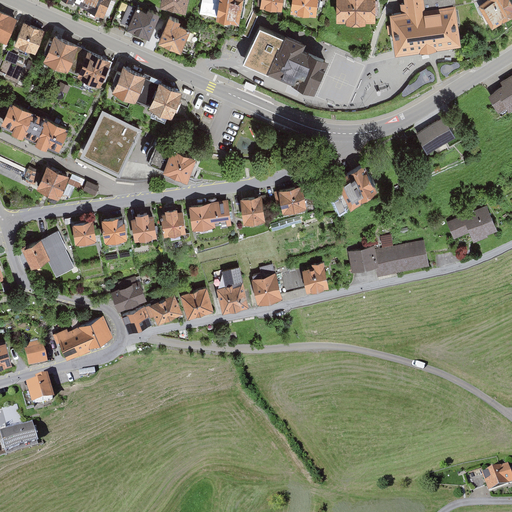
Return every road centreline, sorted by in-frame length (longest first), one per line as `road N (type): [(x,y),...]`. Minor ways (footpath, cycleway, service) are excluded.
road 1 (residential): [(133,335),(373,353),(441,373),(511,417)]
road 2 (residential): [(133,335),(449,269),(511,242)]
road 3 (residential): [(0,219),(281,174),(316,162),(341,134)]
road 4 (tertiary): [(11,0),(287,119),(341,134)]
road 5 (tertiary): [(341,134),(385,128),(511,57)]
road 6 (residential): [(118,334),(101,306),(25,284),(4,233)]
road 7 (residential): [(0,380),(104,353),(118,334)]
